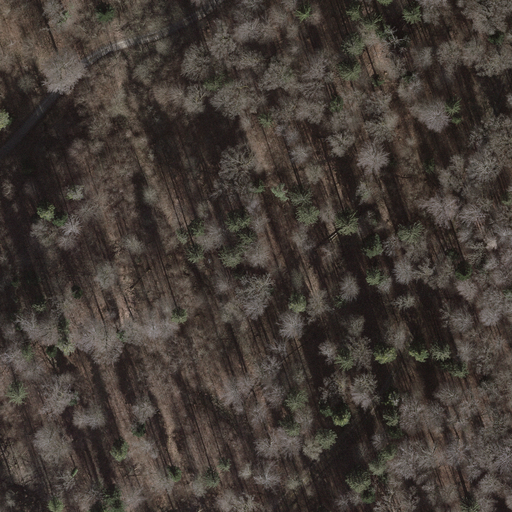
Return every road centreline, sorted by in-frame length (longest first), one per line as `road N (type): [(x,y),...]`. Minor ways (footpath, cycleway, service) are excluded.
road 1 (track): [(274,511),(387,392),(511,54)]
road 2 (track): [(0,153),(78,69),(185,23),(217,0)]
